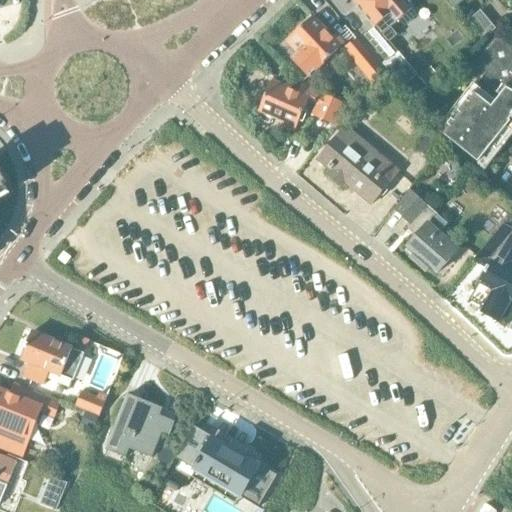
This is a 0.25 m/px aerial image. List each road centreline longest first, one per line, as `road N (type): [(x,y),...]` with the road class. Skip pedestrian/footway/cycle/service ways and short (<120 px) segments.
road 1 (tertiary): [(17,258),(437,509),(511,402)]
road 2 (tertiary): [(511,389),(162,78)]
road 3 (residential): [(243,0),(119,47)]
